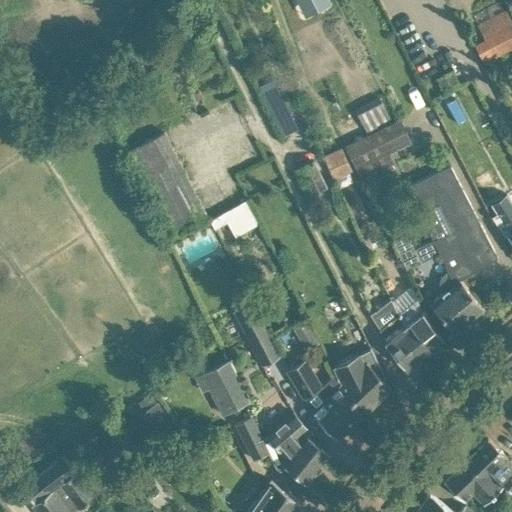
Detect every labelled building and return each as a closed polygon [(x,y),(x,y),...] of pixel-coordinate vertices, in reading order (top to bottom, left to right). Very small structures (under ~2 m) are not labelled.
[(479,24),(485,36),(475,42),(485,61),(511,46),(511,27),(509,23),(511,21),(511,20),(506,10),(479,24)] [(272,77),(258,84),(278,123),(291,116),(272,77)] [(381,100),(357,113),(367,130),(390,118),(381,100)] [(399,120),(346,146),(356,167),(409,141),(399,120)] [(321,129),(314,131),(316,139),(323,137),(321,129)] [(125,151),(170,237),(209,217),(164,131),(125,151)] [(314,160),(298,167),(310,193),(326,185),(314,160)] [(445,266),(447,269),(454,282),(460,278),(498,256),(450,164),(407,185),(410,192),(409,193),(413,200),(413,199),(418,208),(431,202),(446,233),(414,248),(420,261),(439,252),(444,262),(445,266)] [(511,202),(505,193),(490,203),(511,236),(511,202)] [(245,198),(224,210),(231,223),(252,211),(245,198)] [(406,268),(420,261),(414,248),(406,232),(392,239),(406,268)] [(454,282),(447,269),(441,275),(439,284),(443,291),(432,300),(431,304),(453,330),(482,306),(460,278),(454,282)] [(392,301),(398,313),(403,326),(425,353),(444,338),(421,310),(412,285),(392,301)] [(262,366),(280,357),(251,299),(233,308),(262,366)] [(374,317),(379,328),(384,341),(406,369),(425,353),(403,326),(398,313),(392,301),(374,317)] [(339,385),(365,411),(391,387),(382,378),(384,376),(385,377),(386,377),(370,345),(331,365),(335,374),(339,385)] [(311,411),(336,438),(365,411),(339,385),(335,374),(321,387),(305,358),(286,368),(311,411)] [(223,412),(249,399),(230,361),(203,374),(223,412)] [(148,402),(117,426),(142,458),(173,434),(148,402)] [(269,434),(261,438),(268,451),(275,466),(280,470),(285,463),(306,480),(330,452),(305,432),(300,437),(298,434),(307,426),(293,411),(268,433),(269,434)] [(268,451),(261,438),(250,416),(236,423),(254,458),(268,451)] [(511,459),(488,437),(471,453),(492,473),(501,483),(504,484),(511,490),(511,459)] [(208,439),(190,449),(201,468),(211,463),(215,452),(208,439)] [(492,473),(471,453),(443,480),(465,499),(471,494),(482,506),(504,484),(501,483),(492,473)] [(21,486),(33,502),(53,487),(63,499),(71,510),(78,505),(79,507),(95,496),(63,454),(21,486)] [(246,511),(292,511),(301,501),(270,477),(246,511)] [(31,504),(37,511),(72,511),(71,510),(63,499),(53,487),(33,502),(31,504)] [(476,511),(464,503),(457,511),(455,511),(430,492),(415,511),(476,511)]
